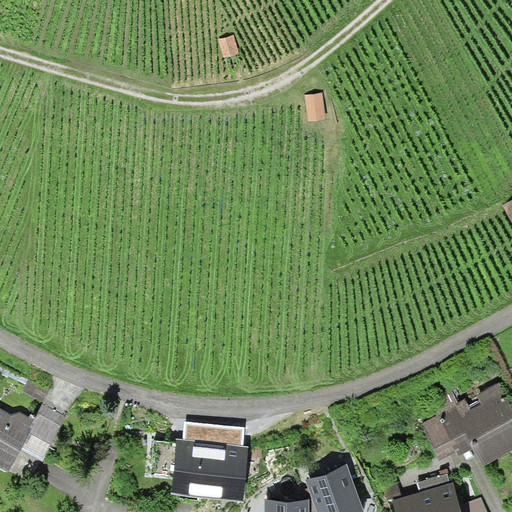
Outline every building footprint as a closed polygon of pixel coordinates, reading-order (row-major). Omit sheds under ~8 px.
[(234,35),(219,39),(224,57),(238,53),(234,35)] [(323,93),(305,95),(308,120),(326,118),(323,93)] [(511,201),(503,206),(511,222),(511,201)] [(511,449),(511,406),(499,383),(477,394),(480,400),(470,405),(466,397),(459,401),(452,388),(428,400),(436,415),(421,423),(441,460),(456,451),(459,456),(475,447),(484,465),(511,449)] [(33,427),(21,449),(42,460),(66,416),(43,404),(34,420),(31,426),(33,427)] [(12,416),(0,409),(0,467),(8,472),(21,449),(33,427),(31,426),(34,420),(20,412),(12,416)] [(183,439),(177,438),(176,443),(154,441),(151,474),(173,477),(171,494),(243,501),(249,447),(242,446),(244,428),(185,422),(183,439)] [(364,511),(346,464),(305,480),(317,511),(364,511)] [(402,497),(393,500),(396,511),(462,511),(460,505),(453,482),(450,482),(447,473),(417,482),(420,491),(402,497)] [(388,485),(393,500),(402,497),(398,482),(388,485)] [(487,511),(481,498),(460,505),(462,511),(487,511)] [(309,511),(309,499),(265,499),(265,511),(309,511)]
